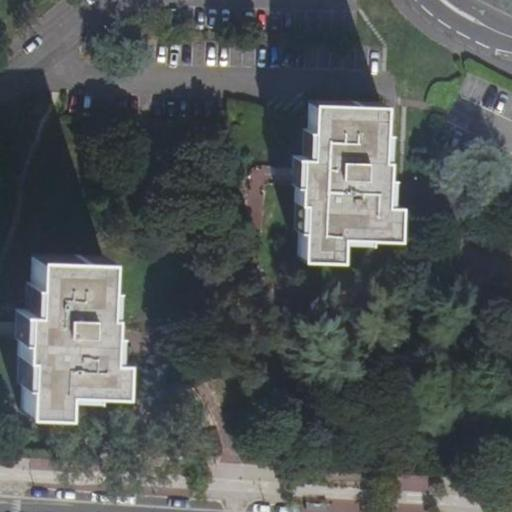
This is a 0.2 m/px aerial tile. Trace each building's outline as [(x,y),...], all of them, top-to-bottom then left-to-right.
[(337,69),(378,72),(379,49),(338,47),(337,69)] [(395,97),(425,101),(426,88),(396,84),(395,97)] [(299,156),(289,156),(288,182),(293,182),(291,227),(297,227),(296,256),(334,256),(335,238),(363,239),(363,235),(391,236),(392,203),(384,203),(385,176),(380,175),(382,131),(377,131),(378,102),(307,100),(306,128),(300,128),(299,156)] [(388,111),(387,137),(399,138),(400,112),(388,111)] [(17,336),(15,380),(21,380),(19,407),(57,409),(58,394),(84,394),(85,388),(114,388),(115,356),(108,355),(110,327),(104,327),(106,284),(100,283),(101,255),(30,253),(29,281),(23,281),(22,308),(12,308),(11,336),(17,336)]
